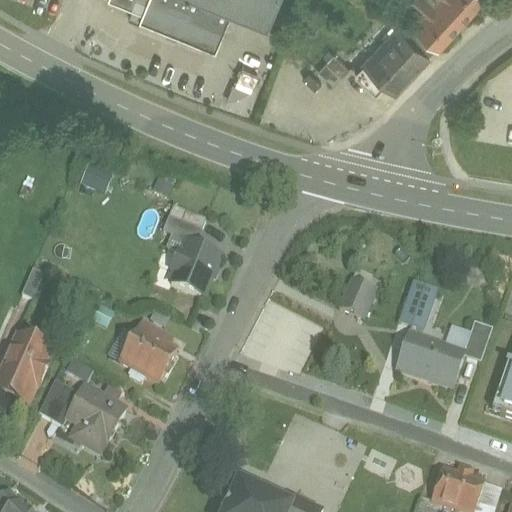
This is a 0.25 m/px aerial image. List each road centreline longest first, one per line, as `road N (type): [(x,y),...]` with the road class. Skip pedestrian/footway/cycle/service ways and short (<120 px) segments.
road 1 (secondary): [(311,174),(182,131),(0,44)]
road 2 (residential): [(511,456),(207,351)]
road 3 (unclassified): [(376,191),(402,128),(511,30)]
road 4 (residential): [(311,174),(207,351)]
road 5 (residential): [(207,351),(141,511)]
road 6 (secondary): [(511,219),(376,191)]
